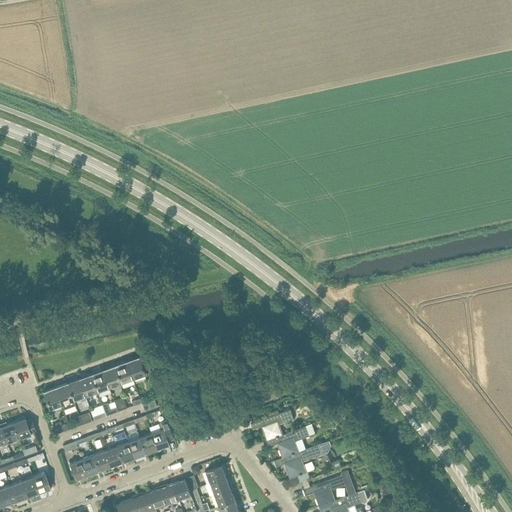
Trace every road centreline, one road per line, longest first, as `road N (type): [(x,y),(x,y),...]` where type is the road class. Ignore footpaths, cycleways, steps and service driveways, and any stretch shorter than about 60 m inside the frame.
road 1 (primary): [(246,259),(389,387),(464,482)]
road 2 (primary): [(0,126),(113,174),(246,259)]
road 3 (residential): [(288,511),(241,451),(220,446),(68,499)]
road 4 (primary): [(272,78),(511,82)]
road 5 (primary): [(511,61),(278,55)]
road 6 (residential): [(68,499),(29,390),(0,400)]
road 7 (tertiary): [(172,104),(183,186),(218,224)]
road 8 (tertiary): [(218,224),(194,162),(191,107)]
